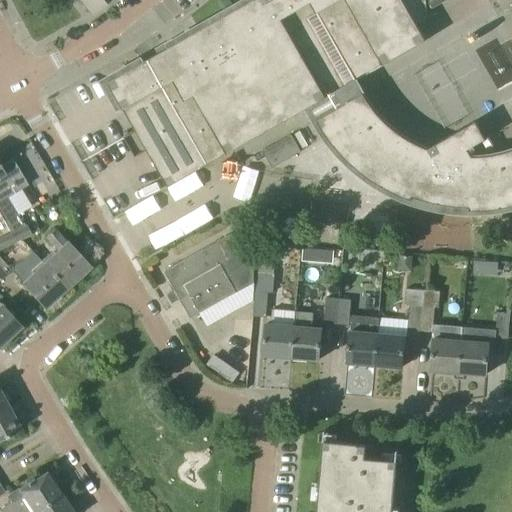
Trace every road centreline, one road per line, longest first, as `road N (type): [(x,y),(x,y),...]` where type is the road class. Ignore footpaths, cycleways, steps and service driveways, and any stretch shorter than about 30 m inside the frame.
road 1 (residential): [(112,511),(30,380),(30,364),(126,277)]
road 2 (residential): [(258,511),(261,418),(190,385),(126,277)]
road 3 (residential): [(126,277),(19,84)]
road 4 (residential): [(19,84),(148,0)]
road 5 (unknown): [(126,277),(236,216)]
